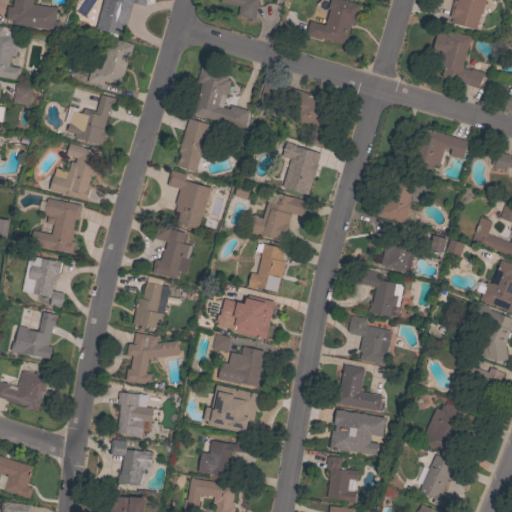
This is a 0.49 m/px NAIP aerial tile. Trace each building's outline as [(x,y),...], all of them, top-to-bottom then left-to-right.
[(31,0),(31,4),(57,8),(55,20),(59,21),(58,30),(13,23),(13,20),(5,19),(7,6),(8,6),(8,0),(31,0)] [(95,28),(99,14),(101,14),(104,3),(110,5),(112,0),(145,0),(144,6),(132,2),(126,24),(123,23),(120,35),(95,28)] [(257,0),(256,9),(220,2),(220,0),(257,0)] [(343,0),(359,5),(353,25),(350,25),(345,44),(321,38),(321,39),(305,35),(309,21),(324,25),(329,8),(327,8),(329,0),(343,0)] [(450,22),(452,18),(449,17),(452,0),(484,0),(481,14),(480,13),(476,29),(450,22)] [(0,76),(0,26),(12,29),(11,33),(20,35),(15,57),(10,56),(8,66),(20,68),(18,80),(0,76)] [(470,70),(470,68),(482,72),(477,88),(436,75),(442,52),(432,50),(437,27),(470,36),(462,68),(470,70)] [(86,81),(91,66),(100,69),(109,38),(133,44),(129,56),(128,56),(120,86),(103,81),(102,85),(86,81)] [(192,114),(201,83),(196,82),(200,67),(205,68),(206,64),(225,70),(223,74),(228,75),(226,79),(230,80),(222,107),(229,109),(230,105),(248,110),(243,129),(192,114)] [(336,102),(322,146),(309,142),(314,126),(297,120),(299,113),(297,112),(298,109),(259,98),(265,80),(336,102)] [(32,88),(29,104),(12,101),(15,85),(32,88)] [(74,137),(75,133),(66,131),(68,124),(63,122),(68,106),(78,108),(77,112),(81,113),(82,110),(83,111),(83,108),(95,112),(100,94),(114,98),(111,110),(108,109),(103,129),(106,130),(104,138),(105,138),(103,145),(74,137)] [(188,118),(211,125),(207,141),(213,143),(209,159),(199,156),(195,171),(176,165),(177,161),(178,161),(180,154),(179,154),(180,152),(178,151),(188,118)] [(462,158),(449,154),(450,149),(444,147),(438,166),(433,165),(432,170),(415,165),(426,129),(467,141),(462,158)] [(281,156),(281,154),(280,153),(282,145),(284,145),(285,142),(295,144),(295,146),(305,149),(319,153),(307,195),(281,187),(290,158),(281,156)] [(48,189),(52,175),(65,178),(70,161),(74,162),(75,158),(65,155),(69,143),(81,146),(81,147),(97,152),(92,169),(95,169),(93,177),(90,176),(88,184),(89,184),(84,200),(48,189)] [(511,180),(511,174),(511,167),(507,167),(506,170),(494,167),(494,165),(490,164),(493,154),(511,158),(511,180)] [(185,174),(184,180),(201,185),(198,196),(205,198),(196,229),(176,223),(179,212),(175,211),(177,204),(175,204),(179,188),(166,185),(170,170),(185,174)] [(413,182),(408,204),(409,204),(404,223),(376,216),(379,205),(387,207),(395,177),(413,182)] [(250,186),(246,199),(233,196),(237,182),(250,186)] [(301,216),(291,213),(285,234),(283,234),(281,240),(246,230),(250,215),(253,216),(253,214),(257,215),(257,217),(262,218),(267,201),(275,203),(278,192),(306,201),(301,216)] [(80,205),(77,220),(74,219),(72,230),(73,230),(71,241),(74,242),(72,254),(62,252),(63,251),(50,248),(50,249),(29,245),(32,230),(51,234),(53,224),(45,223),(47,215),(43,215),(47,198),(80,205)] [(511,257),(470,241),(479,217),(491,221),(486,234),(509,242),(511,234),(511,231),(509,231),(511,223),(498,217),(503,204),(511,207),(511,257)] [(151,272),(155,259),(159,260),(163,248),(164,249),(166,241),(152,237),(156,224),(170,228),(170,229),(184,233),(181,243),(191,246),(185,268),(179,266),(175,279),(151,272)] [(390,268),(391,266),(379,263),(387,236),(415,244),(408,271),(405,271),(404,272),(390,268)] [(463,244),(459,255),(445,250),(449,238),(463,244)] [(247,284),(250,272),(256,274),(260,257),(254,255),(256,243),(259,244),(260,243),(283,249),(280,261),(283,262),(283,264),(284,264),(281,278),(279,278),(276,292),(247,284)] [(63,293),(60,308),(49,305),(50,298),(47,298),(48,296),(29,292),(31,287),(22,285),(26,264),(30,265),(30,263),(38,265),(39,258),(54,261),(54,260),(62,261),(59,274),(57,273),(56,279),(54,279),(51,290),(63,293)] [(500,259),(511,263),(511,312),(478,299),(481,293),(475,291),(478,282),(484,285),(485,281),(490,283),(500,259)] [(398,307),(392,306),(390,316),(367,312),(369,302),(371,302),(374,286),(359,283),(362,269),(379,272),(377,280),(400,284),(402,286),(398,307)] [(132,323),(137,298),(141,299),(145,282),(161,285),(155,312),(163,314),(160,329),(132,323)] [(223,298),(243,303),(245,297),(248,295),(274,301),(265,339),(232,331),(231,329),(232,327),(231,326),(219,323),(221,314),(219,313),(223,298)] [(507,359),(497,361),(478,353),(489,324),(473,318),(479,304),(489,307),(488,309),(511,318),(509,323),(511,324),(509,332),(510,332),(508,338),(506,337),(504,343),(507,359)] [(10,351),(12,341),(14,342),(18,325),(27,328),(27,329),(37,332),(42,312),(56,315),(56,318),(55,318),(54,323),(55,323),(54,327),(51,326),(47,346),(51,346),(49,359),(10,351)] [(391,331),(384,365),(359,360),(361,351),(358,351),(361,336),(348,333),(348,332),(347,332),(350,315),(366,318),(365,324),(367,324),(367,326),(391,331)] [(134,332),(157,337),(156,343),(177,340),(178,353),(177,353),(177,355),(148,358),(145,373),(151,374),(149,385),(124,380),(127,368),(129,369),(132,355),(126,354),(128,343),(132,344),(134,332)] [(229,336),(225,351),(210,348),(214,333),(229,336)] [(217,379),(220,361),(227,363),(229,352),(240,354),(242,346),(264,351),(260,368),(258,377),(260,378),(258,387),(233,381),(232,382),(219,379),(217,379)] [(459,360),(487,372),(489,367),(493,369),(493,368),(498,370),(497,370),(503,373),(502,377),(500,376),(485,413),(467,405),(479,376),(456,367),(459,360)] [(359,391),(381,395),(379,403),(383,403),(383,406),(379,405),(378,411),(336,403),(343,365),(364,368),(359,391)] [(37,411),(24,407),(25,405),(0,398),(0,382),(16,387),(21,371),(33,374),(34,371),(49,376),(44,392),(43,392),(37,411)] [(228,401),(231,386),(255,392),(247,432),(231,428),(203,422),(208,397),(228,401)] [(152,408),(150,421),(142,420),(140,436),(132,435),(116,433),(119,405),(116,404),(118,392),(139,394),(137,406),(145,407),(152,408)] [(463,419),(461,418),(445,453),(424,443),(428,435),(423,433),(438,399),(466,412),(463,419)] [(353,454),(328,450),(333,420),(332,420),(334,408),(356,412),(354,420),(359,421),(353,454)] [(208,453),(210,440),(213,441),(213,440),(217,440),(217,442),(221,443),(221,441),(224,442),(223,443),(228,444),(228,443),(235,444),(236,438),(248,440),(246,453),(236,451),(236,452),(232,451),(231,458),(227,458),(224,476),(207,473),(207,474),(197,472),(200,451),(208,453)] [(138,485),(117,482),(118,474),(120,474),(122,456),(109,454),(111,439),(126,441),(125,449),(132,450),(132,446),(142,447),(141,451),(152,452),(150,467),(141,466),(138,485)] [(455,498),(449,510),(432,502),(434,498),(418,491),(421,483),(417,482),(424,466),(428,468),(434,454),(456,464),(449,479),(447,478),(441,492),(455,498)] [(328,479),(327,479),(329,470),(327,469),(327,468),(325,468),(326,456),(328,457),(328,455),(341,457),(340,467),(344,467),(344,470),(347,470),(347,469),(357,471),(356,480),(348,479),(346,490),(355,492),(354,503),(343,501),(343,500),(326,498),(328,479)] [(0,456),(32,467),(26,486),(32,488),(29,498),(2,490),(6,476),(0,474),(0,456)] [(234,485),(232,502),(234,502),(232,511),(212,511),(214,503),(212,503),(213,496),(199,494),(196,511),(181,511),(183,499),(186,499),(189,478),(234,485)] [(142,511),(108,511),(109,508),(107,508),(109,495),(129,497),(129,496),(144,497),(142,511)] [(0,511),(2,501),(30,505),(29,511),(0,511)]
